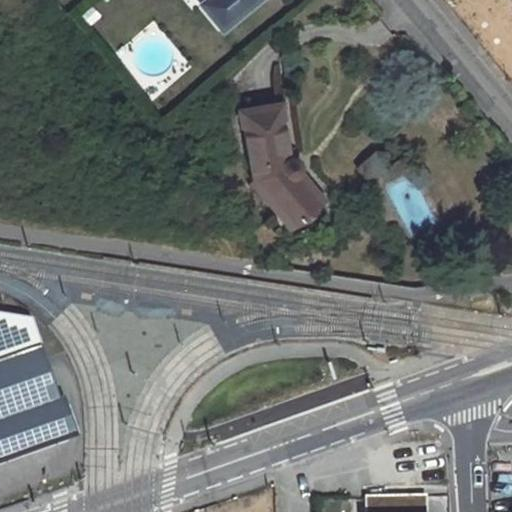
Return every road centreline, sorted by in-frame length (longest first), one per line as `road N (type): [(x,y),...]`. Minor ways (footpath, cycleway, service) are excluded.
road 1 (secondary): [(91,511),(428,387)]
road 2 (residential): [(411,0),(511,121)]
road 3 (unclassified): [(465,385),(468,511)]
